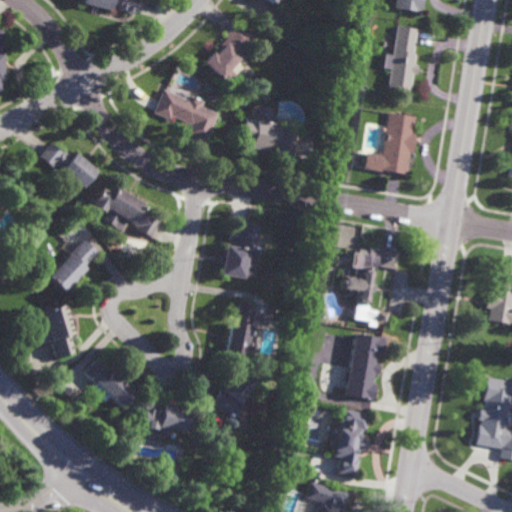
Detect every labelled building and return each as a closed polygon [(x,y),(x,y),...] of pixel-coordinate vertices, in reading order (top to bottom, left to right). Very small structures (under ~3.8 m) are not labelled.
[(135,0),(131,15),(116,11),(117,8),(108,6),(107,11),(81,5),(82,0),(135,0)] [(422,0),(421,13),(395,10),(396,0),(422,0)] [(239,59),(237,57),(227,68),(234,74),(228,81),(221,75),(219,77),(201,60),(208,53),(210,55),(225,38),(223,37),(236,23),(252,38),(241,50),(244,54),(239,59)] [(413,53),(414,53),(412,64),(416,64),(414,74),(410,73),(408,89),(387,86),(390,68),(382,67),(384,53),(393,54),(397,28),(417,31),(413,53)] [(186,100),(188,95),(200,101),(198,105),(215,113),(202,142),(184,133),(188,124),(170,115),(168,119),(151,112),(162,89),(186,100)] [(410,153),(409,153),(405,175),(362,168),(365,152),(381,155),(388,112),(413,116),(410,133),(414,134),(410,153)] [(254,120),(254,119),(272,122),(272,123),(273,123),(273,121),(279,122),(280,122),(280,128),(288,128),(296,131),(292,154),(273,151),(274,147),(268,146),(268,150),(249,147),(250,143),(239,141),(243,118),(254,120)] [(60,151),(62,150),(69,156),(73,151),(95,169),(82,185),(59,167),(59,168),(53,163),(50,166),(37,156),(48,142),(60,151)] [(143,201),(139,208),(145,212),(146,210),(160,218),(149,237),(134,228),(135,226),(129,222),(130,221),(118,215),(112,225),(102,219),(106,212),(100,209),(96,210),(92,208),(93,205),(91,203),(100,186),(110,192),(115,184),(143,201)] [(249,224),(246,249),(255,251),(251,276),(241,275),(241,277),(230,276),(218,274),(220,263),(216,263),(217,255),(221,256),(223,244),(227,245),(227,239),(225,239),(228,221),(249,224)] [(64,290),(48,275),(82,238),(96,251),(83,265),(85,267),(64,290)] [(376,249),(381,250),(381,249),(397,251),(394,269),(377,266),(377,265),(373,264),(370,282),(372,282),(373,283),(374,284),(375,287),(375,289),(374,290),(372,291),(371,292),(369,292),(367,305),(354,303),(355,292),(338,289),(340,276),(352,277),(353,267),(349,266),(351,252),(367,254),(368,248),(372,248),(372,247),(376,248),(376,249)] [(511,324),(487,320),(489,309),(484,308),(487,289),(492,290),(495,270),(511,272),(511,324)] [(249,325),(247,339),(253,340),(252,350),(245,349),(244,358),(223,354),(229,321),(233,322),(237,301),(253,304),(249,325)] [(75,352),(56,358),(50,340),(43,342),(37,324),(45,322),(42,312),(52,309),(51,307),(65,303),(74,333),(69,334),(75,352)] [(386,323),(375,322),(376,312),(387,313),(386,323)] [(374,337),(374,336),(384,338),(381,354),(377,353),(375,363),(379,364),(378,375),(373,374),(372,384),(376,384),(373,402),(362,400),(363,398),(361,398),(360,400),(352,399),(352,396),(344,395),(354,333),(374,337)] [(108,375),(112,371),(134,393),(120,407),(105,392),(106,391),(96,382),(94,383),(83,372),(95,360),(105,370),(104,371),(108,375)] [(254,380),(239,403),(242,405),(233,419),(210,404),(218,391),(220,392),(234,370),(235,371),(236,368),(254,380)] [(511,382),(501,450),(473,445),(476,425),(478,425),(482,401),(480,401),(484,377),(511,382)] [(161,408),(161,406),(189,410),(185,432),(167,430),(166,433),(141,429),(145,405),(161,408)] [(364,432),(361,431),(359,440),(364,441),(362,451),(357,450),(355,459),(358,460),(354,477),(335,473),(339,458),(331,457),(332,451),(333,451),(333,449),(328,446),(329,439),(335,439),(338,428),(337,428),(342,409),(368,414),(364,432)] [(343,510),(338,508),(336,511),(315,511),(318,502),(304,499),(309,482),(347,493),(343,510)]
